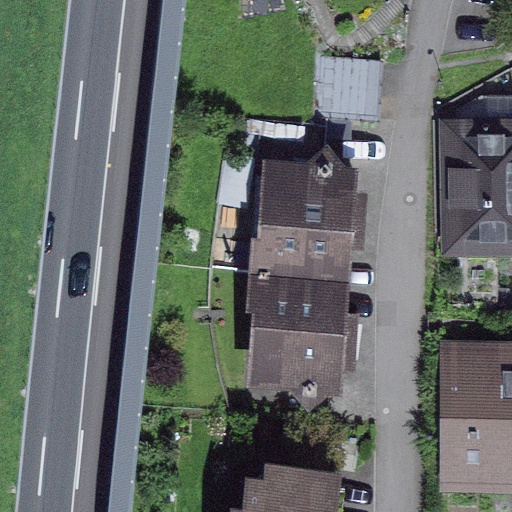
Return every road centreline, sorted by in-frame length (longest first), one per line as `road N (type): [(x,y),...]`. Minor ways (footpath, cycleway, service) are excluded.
road 1 (motorway): [(35,511),(88,0)]
road 2 (residential): [(399,511),(430,0)]
